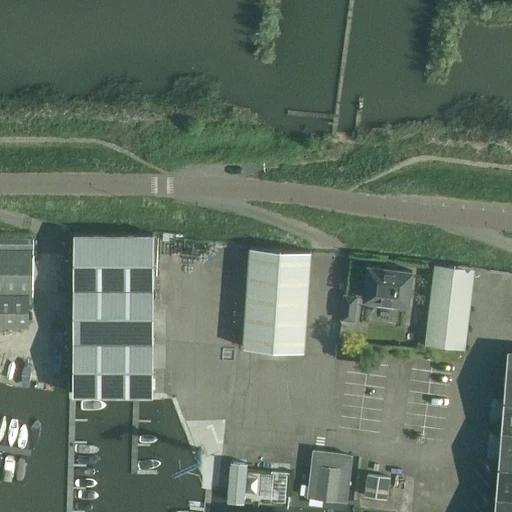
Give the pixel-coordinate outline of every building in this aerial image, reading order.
[(154,234),(75,234),(73,393),(153,394),(154,234)] [(33,295),(34,240),(0,239),(0,326),(28,326),(29,295),(33,295)] [(304,351),(311,252),(311,251),(250,247),(243,347),(304,351)] [(408,304),(412,271),(369,265),(364,299),(379,300),(378,304),(393,306),(394,302),(408,304)] [(474,272),(433,267),(424,347),(465,352),(474,272)] [(354,321),(357,297),(345,295),(342,319),(354,321)] [(511,511),(511,354),(508,354),(494,511),(511,511)] [(349,479),(352,456),(341,455),(342,453),(331,452),(331,453),(322,452),(321,457),(313,456),(308,496),(346,501),(349,484),(357,485),(357,480),(349,479)] [(244,503),(247,463),(231,462),(228,502),(244,503)] [(387,499),(390,477),(368,474),(365,496),(387,499)]
